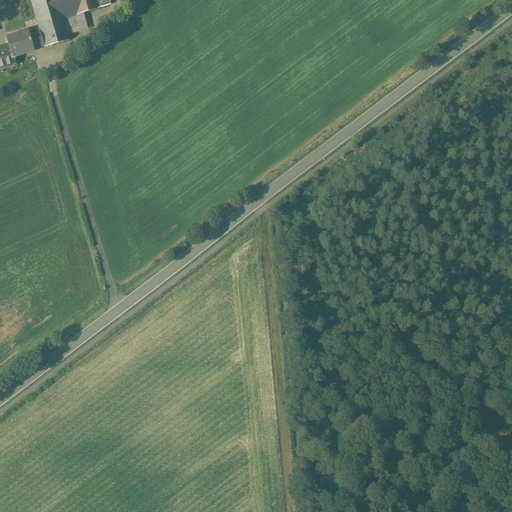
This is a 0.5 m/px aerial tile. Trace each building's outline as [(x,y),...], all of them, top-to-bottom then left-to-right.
[(97,0),(29,0),(38,27),(83,13),(100,8),(97,0)] [(97,0),(100,8),(110,5),(107,0),(97,0)] [(83,13),(38,27),(39,29),(44,47),(69,40),(67,35),(88,29),(83,13)] [(39,29),(6,38),(8,47),(11,57),(12,57),(44,47),(39,29)] [(8,47),(0,48),(0,67),(14,64),(12,57),(11,57),(8,47)]
